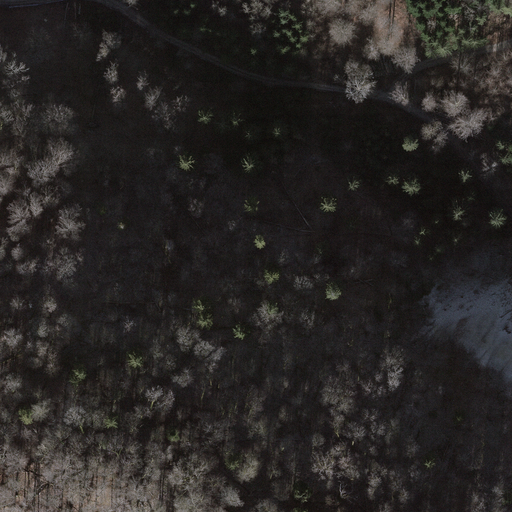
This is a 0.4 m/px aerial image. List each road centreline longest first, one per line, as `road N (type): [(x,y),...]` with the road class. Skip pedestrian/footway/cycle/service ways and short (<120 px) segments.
road 1 (track): [(103,0),(228,69),(372,93)]
road 2 (track): [(206,0),(229,21),(399,107)]
road 3 (track): [(399,107),(402,88),(429,61),(511,47)]
